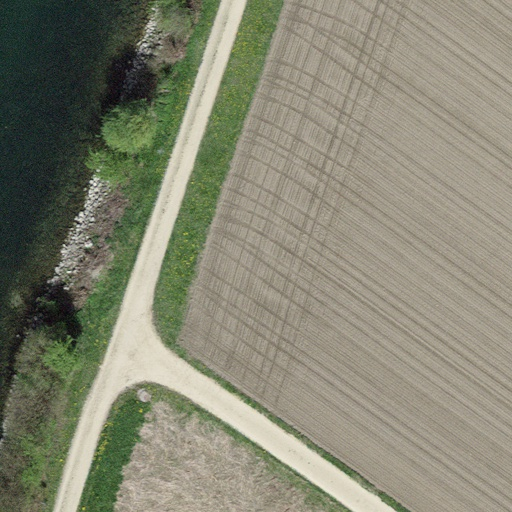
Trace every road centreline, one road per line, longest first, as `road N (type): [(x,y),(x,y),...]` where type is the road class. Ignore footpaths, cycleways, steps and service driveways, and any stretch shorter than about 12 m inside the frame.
road 1 (track): [(66,511),(234,0)]
road 2 (track): [(121,334),(374,511)]
